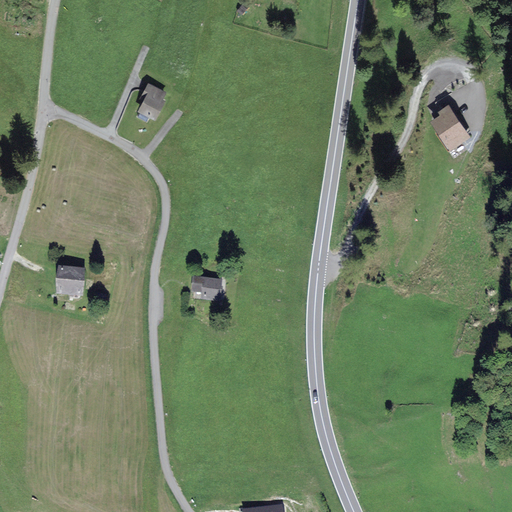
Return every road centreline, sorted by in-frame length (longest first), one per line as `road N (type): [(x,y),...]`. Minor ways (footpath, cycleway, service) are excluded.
road 1 (secondary): [(358,0),(314,307),(323,424),(354,511)]
road 2 (residential): [(43,108),(126,146),(163,186),(154,278),(162,444),(190,511)]
road 3 (residential): [(0,296),(43,108)]
